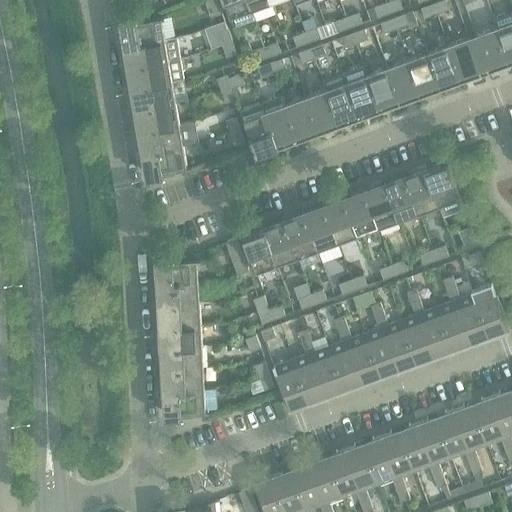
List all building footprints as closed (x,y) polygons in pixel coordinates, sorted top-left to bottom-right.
[(217,0),(204,0),(211,17),(222,13),(217,0)] [(247,0),(224,0),(230,17),(234,27),(255,19),(247,0)] [(271,2),(270,0),(247,0),(255,19),(255,20),(275,13),(271,2)] [(403,8),(400,0),(391,0),(387,2),(391,12),(403,8)] [(450,9),(446,0),(441,0),(433,3),(437,14),(450,9)] [(374,6),(378,17),(391,12),(387,2),(374,6)] [(433,3),(421,7),(425,18),(437,14),(433,3)] [(511,11),(493,18),(497,27),(510,62),(511,61),(511,11)] [(363,23),(359,12),(346,17),(350,27),(363,23)] [(405,13),(393,18),(397,29),(409,24),(405,13)] [(165,38),(161,16),(121,23),(125,45),(165,38)] [(334,21),(338,32),(350,27),(346,17),(334,21)] [(380,22),(384,33),(397,29),(393,18),(380,22)] [(321,38),(317,27),(305,31),(309,42),(321,38)] [(476,35),(488,70),(510,62),(497,27),(476,35)] [(228,28),(217,32),(222,45),(233,41),(228,28)] [(369,39),(365,28),(352,32),(356,43),(369,39)] [(305,31),(293,36),(297,47),(309,42),(305,31)] [(352,32),(340,37),(344,48),(356,43),(352,32)] [(470,37),(482,72),(485,71),(488,70),(476,35),(472,36),(470,37)] [(165,38),(125,45),(128,66),(181,57),(177,36),(165,38)] [(461,80),(482,72),(470,37),(448,45),(461,80)] [(226,57),(237,53),(233,41),(222,45),(226,57)] [(281,52),(277,42),(265,46),(268,57),(281,52)] [(328,53),(324,43),(311,47),(315,58),(328,53)] [(441,87),(461,80),(448,45),(428,52),(441,87)] [(252,51),(256,61),(268,57),(265,46),(252,51)] [(311,47),(299,52),(303,62),(315,58),(311,47)] [(420,94),(441,87),(428,52),(408,60),(420,94)] [(181,57),(128,66),(132,88),(172,81),(172,80),(184,78),(181,57)] [(287,69),(283,58),(270,62),(274,73),(287,69)] [(408,60),(387,67),(400,102),(420,94),(408,60)] [(270,62),(258,67),(262,77),(274,73),(270,62)] [(364,65),(342,72),(359,117),(380,109),(367,74),(364,65)] [(380,109),(400,102),(387,67),(367,74),(380,109)] [(342,72),(323,80),(326,89),(339,124),(359,117),(342,72)] [(241,73),(229,77),(232,86),(232,88),(245,84),(241,73)] [(227,74),(217,78),(221,90),(232,86),(229,77),(227,74)] [(172,81),(132,88),(136,109),(176,102),(172,81)] [(221,90),(226,102),(236,99),(232,88),(232,86),(221,90)] [(318,132),(339,124),(326,89),(306,97),(318,132)] [(282,95),(262,102),(265,112),(265,111),(278,146),(298,139),(286,104),(282,95)] [(298,139),(318,132),(306,97),(286,104),(298,139)] [(139,130),(180,123),(176,102),(136,109),(139,130)] [(256,154),(278,146),(265,111),(265,112),(262,102),(240,110),(256,153),(256,154)] [(236,116),(226,120),(230,132),(241,128),(236,116)] [(180,123),(139,130),(143,151),(183,145),(180,123)] [(235,144),(245,140),(241,128),(230,132),(235,144)] [(147,174),(187,167),(183,145),(143,151),(147,174)] [(465,208),(461,197),(448,161),(426,168),(440,204),(439,205),(443,216),(465,208)] [(440,204),(426,168),(406,176),(419,212),(439,205),(440,204)] [(386,183),(399,219),(419,212),(406,176),(386,183)] [(366,191),(379,227),(399,219),(386,183),(366,191)] [(345,198),(358,234),(379,227),(366,191),(345,198)] [(325,205),(338,241),(358,234),(345,198),(325,205)] [(338,241),(325,205),(305,213),(318,249),(338,241)] [(321,260),(317,249),(318,249),(305,213),(284,220),(297,256),(298,256),(302,267),(321,260)] [(277,264),(297,256),(284,220),(264,227),(277,264)] [(242,235),(243,236),(256,271),(277,264),(264,227),(242,235)] [(478,244),(474,234),(462,239),(466,249),(478,244)] [(245,259),(237,237),(226,241),(234,263),(245,259)] [(437,260),(449,255),(445,244),(433,249),(437,260)] [(433,249),(420,254),(424,264),(437,260),(433,249)] [(469,254),(472,264),(484,260),(480,250),(469,254)] [(198,281),(197,258),(156,260),(158,283),(198,281)] [(245,259),(234,263),(238,274),(249,270),(245,259)] [(396,274),(408,270),(404,259),(392,264),(396,274)] [(392,264),(380,268),(384,279),(396,274),(392,264)] [(355,289),(368,285),(364,274),(351,279),(355,289)] [(473,293),(461,297),(453,275),(448,277),(471,342),(488,331),(473,289),(472,289),(473,293)] [(448,277),(443,279),(451,301),(438,306),(452,344),(471,342),(448,277)] [(351,279),(339,283),(343,294),(355,289),(351,279)] [(158,284),(161,284),(162,304),(200,302),(198,281),(158,283),(158,284)] [(505,320),(492,282),(473,289),(488,331),(505,320)] [(438,306),(425,311),(417,288),(411,290),(435,355),(452,344),(438,306)] [(327,299),(323,289),(311,293),(315,304),(327,299)] [(411,290),(407,292),(415,314),(402,319),(416,358),(435,355),(411,290)] [(299,298),(302,308),(315,304),(311,293),(299,298)] [(269,307),(264,294),(254,298),(258,311),(269,307)] [(402,319),(389,324),(380,301),(375,303),(399,368),(416,358),(402,319)] [(200,302),(162,304),(163,326),(201,324),(200,302)] [(375,303),(371,305),(379,327),(365,332),(379,371),(399,368),(375,303)] [(273,319),(286,315),(282,304),(269,308),(273,319)] [(269,307),(258,311),(263,323),(273,319),(269,308),(269,307)] [(365,332),(352,337),(344,315),(339,316),(363,381),(379,371),(365,332)] [(339,316),(334,318),(342,341),(329,346),(343,384),(362,381),(363,381),(339,316)] [(164,347),(202,345),(201,324),(163,326),(164,347)] [(261,330),(265,340),(276,336),(272,326),(261,330)] [(303,330),(326,394),(343,384),(329,346),(316,350),(308,328),(303,330)] [(303,330),(298,331),(306,354),(293,359),(307,397),(326,394),(303,330)] [(245,338),(250,351),(261,347),(256,334),(245,338)] [(166,369),(203,367),(202,345),(164,347),(166,369)] [(275,364),(274,364),(289,408),(307,397),(293,359),(275,365),(275,364)] [(266,361),(255,365),(260,377),(271,373),(266,361)] [(164,391),(205,388),(203,367),(166,369),(167,389),(164,389),(164,391)] [(264,389),(275,385),(271,373),(260,377),(264,389)] [(205,388),(164,391),(165,413),(206,411),(206,409),(218,408),(217,388),(205,388)] [(511,396),(510,392),(491,395),(511,452),(511,438),(511,435),(511,434),(511,396)] [(501,439),(510,461),(511,460),(511,452),(491,395),(474,405),(488,444),(501,439)] [(483,471),(475,448),(488,444),(474,405),(455,408),(478,473),(483,471)] [(465,452),(474,474),(478,473),(455,408),(438,418),(452,457),(465,452)] [(447,484),(439,461),(452,457),(438,418),(418,421),(442,486),(447,484)] [(437,487),(442,486),(418,421),(402,431),(416,470),(429,465),(437,487)] [(410,497),(402,475),(416,470),(402,431),(382,434),(406,499),(410,497)] [(393,478),(401,501),(406,499),(382,434),(365,444),(379,483),(393,478)] [(369,511),(374,510),(366,488),(379,483),(365,444),(346,447),(369,511)] [(356,491),(363,511),(369,511),(346,447),(329,458),(343,496),(356,491)] [(343,496),(329,458),(310,460),(328,511),(333,511),(330,501),(343,496)] [(320,504),(323,511),(328,511),(310,460),(293,471),(307,509),(320,504)] [(299,511),(307,509),(293,471),(274,474),(273,474),(287,511),(299,511)] [(287,511),(273,474),(256,485),(266,511),(287,511)] [(246,511),(259,511),(250,487),(239,491),(246,511)] [(480,506),(492,501),(489,490),(476,495),(480,506)] [(476,495),(464,499),(468,510),(480,506),(476,495)] [(169,511),(168,511),(220,511),(219,498),(207,503),(208,506),(169,511)]
